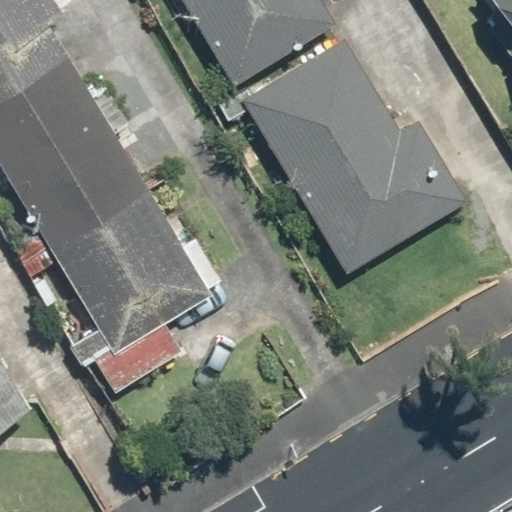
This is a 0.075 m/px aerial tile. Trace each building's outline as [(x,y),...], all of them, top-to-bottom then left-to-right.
[(0,0),(0,159),(113,348),(207,291),(43,18),(56,10),(50,0),(0,0)] [(317,0),(182,0),(228,75),(327,15),(317,0)] [(511,0),(489,0),(511,28),(511,0)] [(336,34),(239,92),(345,267),(442,209),(336,34)] [(0,412),(24,397),(0,358),(0,412)]
